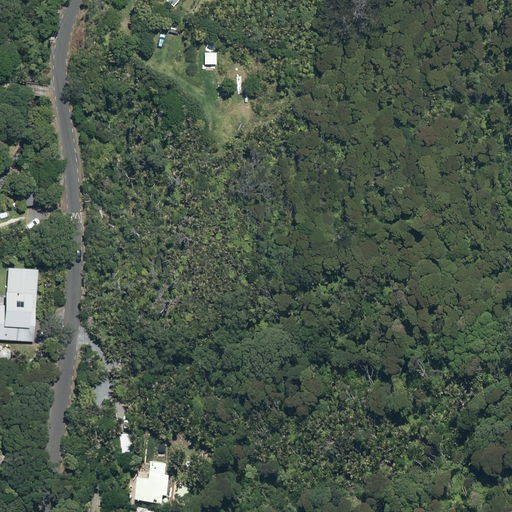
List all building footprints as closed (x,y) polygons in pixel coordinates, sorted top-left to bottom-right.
[(21,207),(42,206),(41,189),(20,190),(21,207)] [(0,306),(0,341),(31,343),(36,271),(7,269),(4,307),(0,306)] [(28,344),(0,342),(0,361),(27,363),(28,344)] [(119,435),(118,450),(126,450),(127,435),(119,435)] [(134,479),(132,501),(160,504),(162,488),(165,489),(166,476),(163,476),(164,464),(148,463),(146,480),(134,479)] [(177,483),(176,500),(183,501),(184,484),(177,483)]
